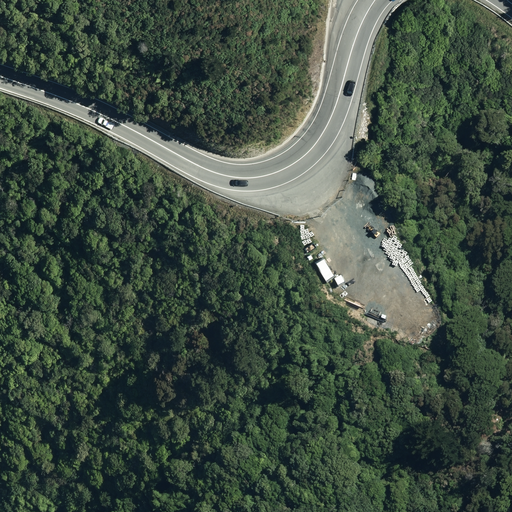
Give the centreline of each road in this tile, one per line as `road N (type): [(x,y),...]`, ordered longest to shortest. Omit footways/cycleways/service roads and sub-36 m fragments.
road 1 (trunk): [(0,85),(140,134),(198,165),(250,172),(315,137),(355,0)]
road 2 (unknown): [(287,157),(337,236),(343,273)]
